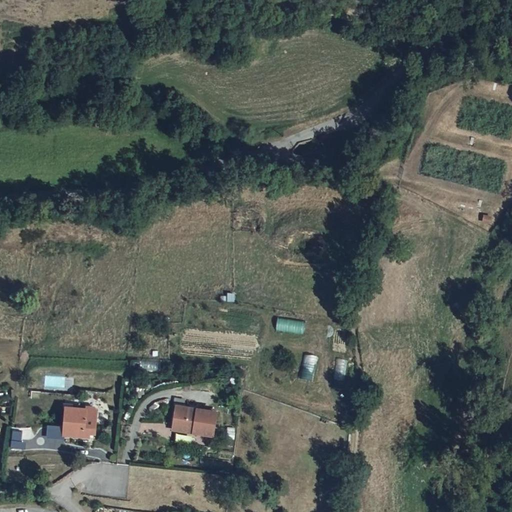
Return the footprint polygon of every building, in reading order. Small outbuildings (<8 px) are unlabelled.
[(222,0),(196,0),(199,12),(223,5),(222,0)] [(279,318),(278,329),(304,332),(305,321),(279,318)] [(305,354),(301,378),(313,379),(317,355),(305,354)] [(69,402),(59,401),(59,406),(60,406),(59,423),(61,424),(60,432),(83,434),(84,426),(89,427),(90,409),(88,405),(82,405),(78,407),(69,406),(69,402)] [(209,412),(178,407),(177,412),(168,411),(166,430),(182,432),(183,428),(187,429),(187,433),(206,436),(209,412)] [(15,437),(6,437),(6,445),(14,446),(15,437)]
